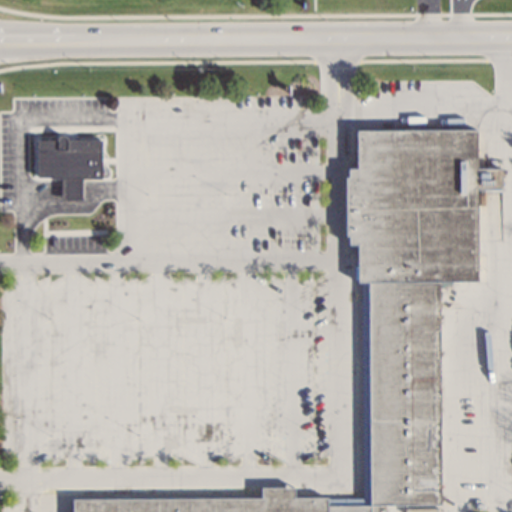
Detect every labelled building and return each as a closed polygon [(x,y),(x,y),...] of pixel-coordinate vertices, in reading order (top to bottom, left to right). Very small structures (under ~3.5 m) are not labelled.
[(352,127),(352,166),(340,166),(341,242),(354,242),(354,280),(365,280),(437,280),(476,279),(474,126),(352,127)] [(36,140),(36,176),(60,176),(60,198),(80,197),(80,177),(100,177),(100,139),(36,140)] [(365,280),(367,503),(438,502),(437,280),(365,280)] [(67,427),(51,427),(51,453),(67,453),(67,427)] [(325,511),(325,504),(325,496),(290,496),(290,486),(259,486),(259,496),(70,498),(70,511),(325,511)] [(325,504),(325,511),(367,511),(367,503),(325,504)]
